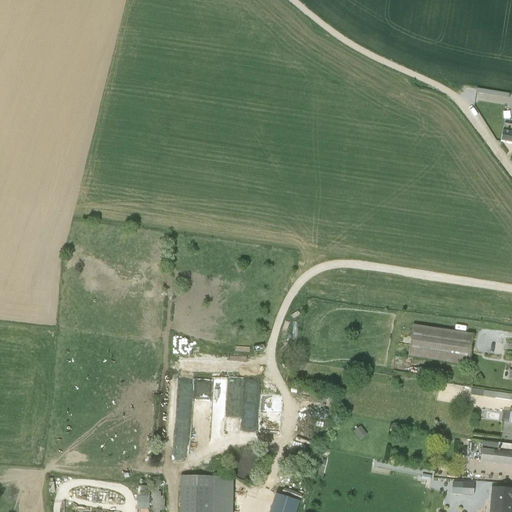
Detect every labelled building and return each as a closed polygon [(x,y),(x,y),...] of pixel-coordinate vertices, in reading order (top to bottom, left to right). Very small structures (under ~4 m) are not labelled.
[(476,89),(475,94),(508,99),(509,94),(476,89)] [(500,142),(511,143),(511,125),(503,124),(500,142)] [(416,326),(412,358),(467,364),(470,332),(416,326)] [(430,369),(428,378),(438,380),(438,379),(448,381),(449,372),(430,369)] [(211,420),(213,382),(199,381),(198,404),(193,404),(192,419),(211,420)] [(483,391),(482,397),(510,401),(511,395),(483,391)] [(360,426),(352,432),(359,440),(366,435),(360,426)] [(511,466),(511,445),(482,442),(480,463),(511,466)] [(165,462),(166,452),(157,451),(157,461),(165,462)] [(233,458),(231,462),(230,467),(232,472),(234,476),(238,479),(243,480),(248,480),(252,479),(256,476),(259,472),(260,467),(260,462),(258,458),(254,454),(250,452),(245,451),(240,452),(236,454),(233,458)] [(322,456),(317,475),(322,477),(326,457),(322,456)] [(180,486),(179,511),(232,511),(233,487),(233,477),(180,476),(180,486)] [(448,494),(468,494),(468,484),(448,484),(448,494)] [(160,511),(160,510),(164,510),(165,487),(163,487),(163,486),(152,486),(150,511),(160,511)] [(511,490),(490,488),(487,511),(510,511),(511,500),(511,490)] [(296,511),(299,502),(275,494),(269,511),(296,511)]
